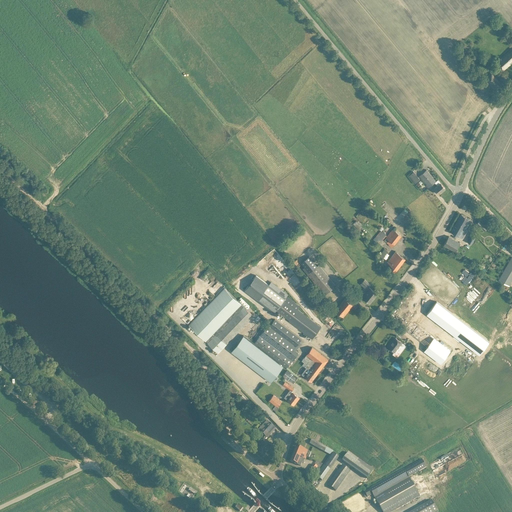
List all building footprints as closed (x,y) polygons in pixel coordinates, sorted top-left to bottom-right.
[(498,63),(500,66),(504,69),(511,62),(511,48),(500,59),(501,60),(498,63)] [(483,80),(492,88),(496,91),(502,84),(490,74),(483,80)] [(426,170),(423,173),(419,175),(429,187),(435,182),(437,185),(434,188),(439,194),(445,188),(438,179),(436,181),(426,170)] [(413,172),(409,176),(415,183),(420,179),(413,172)] [(474,207),(469,213),(478,221),(483,216),(474,207)] [(367,223),(369,216),(361,214),(359,220),(367,223)] [(461,214),(456,223),(464,227),(466,222),(470,224),(472,220),(461,214)] [(353,223),(358,229),(361,227),(356,221),(353,223)] [(487,228),(479,221),(477,224),(484,231),(487,228)] [(451,232),(455,234),(462,238),(464,234),(461,232),(464,227),(456,223),(451,232)] [(386,237),(386,238),(384,240),(387,242),(389,244),(388,245),(391,248),(392,246),(392,247),(401,235),(392,228),(386,237)] [(387,234),(382,229),(373,239),(376,242),(379,239),(381,240),(387,234)] [(472,233),(467,241),(472,244),(476,236),(472,233)] [(444,245),(448,247),(455,251),(460,243),(449,236),(444,245)] [(511,245),(508,242),(501,249),(511,259),(511,245)] [(384,248),(378,257),(381,259),(388,251),(384,248)] [(389,267),(391,269),(395,272),(405,259),(395,251),(387,262),(391,264),(389,267)] [(511,266),(508,264),(499,280),(509,286),(511,280),(511,266)] [(318,265),(307,275),(325,295),(336,286),(318,265)] [(290,320),(289,321),(312,339),(321,327),(298,309),(300,306),(287,295),(286,297),(257,274),(245,290),(274,312),(276,310),(290,320)] [(363,297),(366,300),(370,303),(377,294),(368,287),(370,284),(364,279),(360,284),(368,291),(363,297)] [(205,341),(241,304),(225,288),(189,325),(205,341)] [(339,306),(335,310),(343,317),(351,307),(354,309),(358,305),(349,298),(348,300),(345,298),(339,306)] [(436,301),(427,314),(479,354),(489,341),(436,301)] [(253,316),(243,306),(208,343),(218,353),(253,316)] [(275,319),(269,325),(296,346),(300,341),(301,339),(275,319)] [(254,342),(261,347),(287,367),(292,361),(298,353),(295,351),(293,350),(296,346),(269,325),(269,326),(268,325),(254,342)] [(418,325),(411,334),(428,346),(424,351),(441,364),(451,350),(418,325)] [(283,366),(243,335),(231,351),(271,382),(283,366)] [(388,347),(392,350),(395,352),(402,343),(395,337),(388,347)] [(296,346),(293,350),(295,351),(301,343),(300,341),(296,346)] [(312,347),(304,358),(309,361),(305,366),(307,367),(302,374),(305,376),(305,377),(311,381),(328,359),(312,347)] [(285,381),(283,385),(292,391),(294,388),(285,381)] [(284,397),(288,400),(294,404),(300,397),(293,392),(290,396),(287,394),(284,397)] [(273,395),(269,400),(278,407),(282,401),(273,395)] [(258,444),(262,447),(258,451),(261,454),(262,454),(264,456),(272,447),(267,442),(267,441),(265,440),(267,438),(276,429),(270,424),(267,421),(259,430),(265,436),(258,444)] [(334,452),(322,446),(312,440),(310,444),(331,455),(316,477),(322,481),(338,457),(333,454),(334,452)] [(296,446),(293,454),(300,457),(301,455),(305,457),(306,456),(309,458),(311,452),(296,446)] [(374,469),(348,451),(342,461),(368,478),(374,469)] [(300,457),(293,454),(290,462),(301,466),(302,463),(303,464),(305,459),(306,460),(306,459),(305,458),(305,457),(301,455),(300,457)] [(422,460),(369,490),(365,492),(368,497),(373,494),(382,511),(391,511),(419,496),(409,478),(426,468),(422,460)] [(351,469),(342,463),(327,485),(336,491),(351,469)] [(314,464),(312,468),(309,472),(312,474),(314,471),(316,473),(319,468),(314,464)] [(261,495),(269,502),(270,501),(262,494),(261,495)] [(254,502),(261,509),(263,508),(255,500),(254,502)] [(438,511),(432,501),(411,511),(438,511)]
